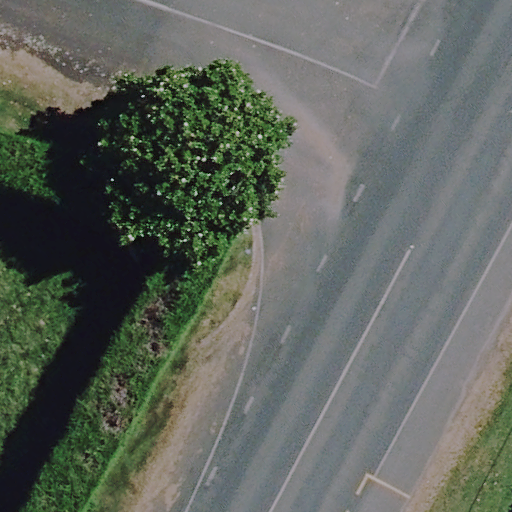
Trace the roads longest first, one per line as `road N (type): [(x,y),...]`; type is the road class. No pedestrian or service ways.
road 1 (tertiary): [(264,511),(481,114)]
road 2 (residential): [(481,114),(113,0)]
